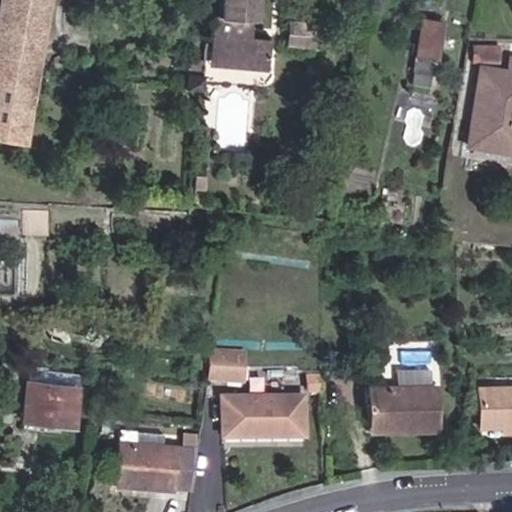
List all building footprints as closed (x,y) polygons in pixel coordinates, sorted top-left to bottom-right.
[(2,0),(0,12),(0,142),(26,147),(51,0),(2,0)] [(238,73),(262,76),(266,46),(242,43),(244,24),(249,26),(251,0),(217,0),(216,22),(209,21),(205,56),(240,61),(238,73)] [(441,23),(422,20),(412,71),(428,74),(430,60),(434,60),(441,23)] [(238,73),(240,61),(205,56),(205,69),(238,73)] [(467,139),(511,148),(511,62),(511,70),(481,65),(467,139)] [(185,97),(201,99),(203,83),(187,81),(185,97)] [(47,233),(49,213),(23,211),(23,231),(47,233)] [(0,232),(17,233),(18,220),(0,218),(0,232)] [(96,337),(38,328),(30,381),(88,390),(96,337)] [(209,353),(206,379),(227,380),(227,353),(209,353)] [(227,353),(227,380),(239,380),(240,353),(227,353)] [(511,389),(477,390),(476,427),(511,426),(511,389)] [(364,393),(365,426),(397,426),(397,433),(434,433),(434,392),(364,393)] [(300,436),(301,398),(219,398),(218,436),(300,436)] [(397,426),(365,426),(365,434),(397,433),(397,426)] [(116,443),(132,446),(134,433),(118,431),(116,443)] [(134,433),(132,446),(161,450),(163,438),(134,433)] [(176,490),(192,492),(199,439),(185,437),(183,453),(161,450),(132,446),(126,485),(176,493),(176,490)] [(110,482),(126,485),(132,446),(116,443),(110,482)]
